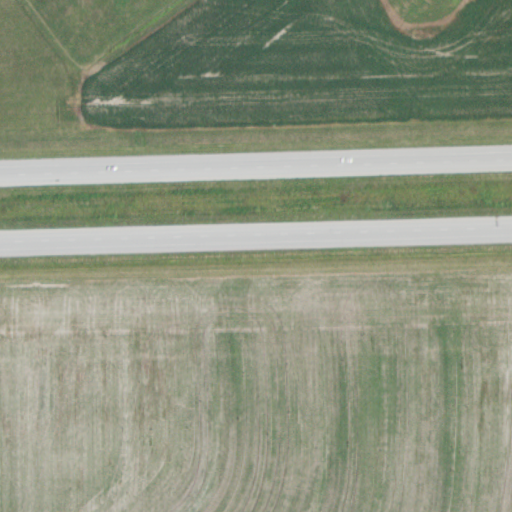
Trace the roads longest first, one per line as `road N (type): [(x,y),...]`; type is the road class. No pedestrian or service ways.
road 1 (trunk): [(511,158),(0,173)]
road 2 (trunk): [(0,244),(511,232)]
